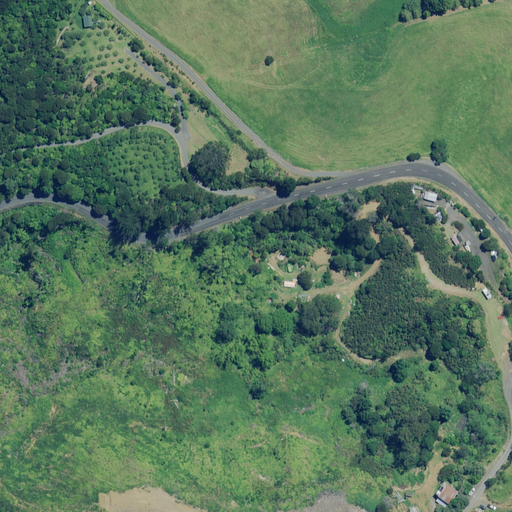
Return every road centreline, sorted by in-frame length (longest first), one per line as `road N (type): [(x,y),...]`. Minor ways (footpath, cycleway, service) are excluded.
road 1 (tertiary): [(0,207),(67,202),(132,234),(166,237),(284,198),(408,170),(456,184),(511,246)]
road 2 (track): [(511,365),(504,368),(509,438),(460,511)]
